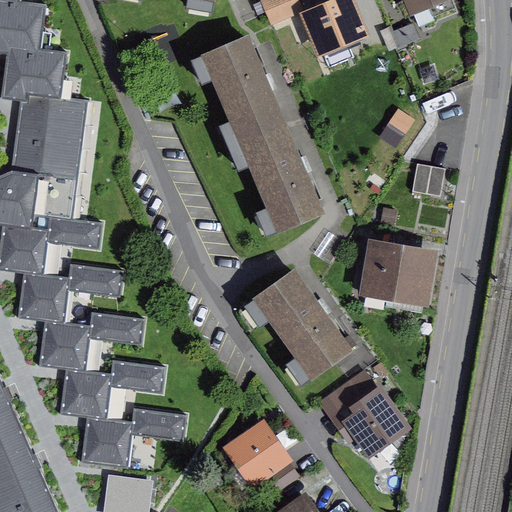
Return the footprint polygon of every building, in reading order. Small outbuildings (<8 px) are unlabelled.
[(0,0),(0,6),(19,9),(20,0),(0,0)] [(264,0),(271,25),(306,16),(301,0),(264,0)] [(351,0),(350,0),(304,20),(319,57),(367,38),(351,0)] [(404,0),(412,19),(456,2),(455,0),(404,0)] [(19,9),(0,6),(0,53),(5,54),(0,99),(21,102),(61,106),(66,57),(41,55),(46,12),(19,9)] [(280,238),(327,218),(254,42),(207,62),(280,238)] [(61,106),(21,102),(12,172),(0,177),(0,226),(1,227),(47,231),(48,220),(76,222),(88,108),(61,106)] [(443,197),(448,167),(419,163),(414,193),(443,197)] [(47,231),(1,227),(0,236),(0,271),(24,273),(53,276),(55,246),(101,250),(103,225),(76,222),(48,220),(47,231)] [(430,308),(438,254),(370,244),(362,298),(430,308)] [(53,276),(24,273),(20,319),(46,321),(74,324),(76,294),(120,298),(123,272),(70,267),(69,278),(53,276)] [(298,272),(257,302),(315,383),(356,353),(298,272)] [(74,324),(46,321),(41,367),(65,370),(91,373),(95,342),(142,348),(145,321),(92,316),(91,326),(74,324)] [(91,373),(65,370),(60,415),(86,418),(109,420),(112,391),(163,397),(166,370),(114,364),(112,375),(91,373)] [(375,459),(412,431),(365,371),(320,406),(341,433),(349,427),(375,459)] [(0,511),(57,511),(0,376),(0,511)] [(109,420),(86,418),(82,465),(135,470),(138,438),(185,442),(187,418),(135,413),(134,423),(109,420)] [(254,491),(291,468),(263,423),(226,446),(254,491)] [(151,511),(155,479),(110,474),(105,511),(151,511)] [(277,511),(318,511),(307,494),(277,511)]
